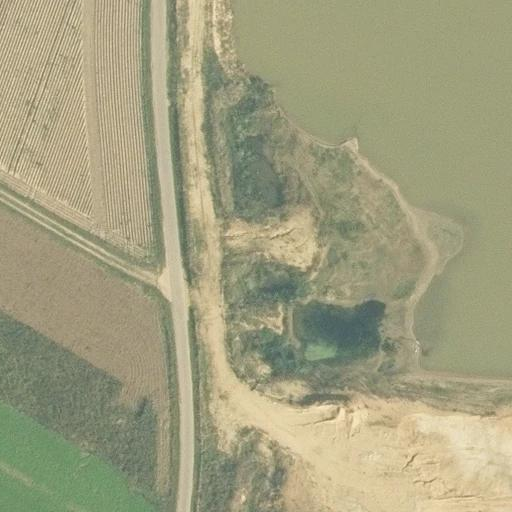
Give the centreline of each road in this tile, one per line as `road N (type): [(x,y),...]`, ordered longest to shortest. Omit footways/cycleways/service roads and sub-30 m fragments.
road 1 (unclassified): [(264,511),(265,438),(192,0)]
road 2 (unclassified): [(183,511),(189,474),(158,127),(161,0)]
road 3 (track): [(173,287),(135,274),(0,194)]
